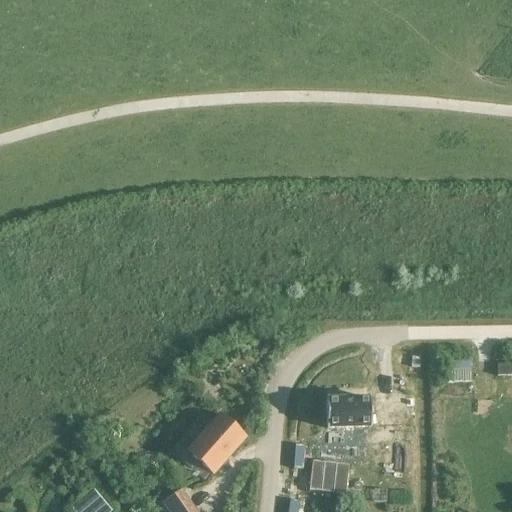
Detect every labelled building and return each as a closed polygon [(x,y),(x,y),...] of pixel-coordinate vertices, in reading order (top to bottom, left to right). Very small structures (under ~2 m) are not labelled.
[(467,387),(466,373),(444,373),(444,388),(467,387)] [(369,399),(325,400),(326,429),(370,429),(369,399)] [(219,415),(186,453),(212,476),(246,438),(219,415)] [(178,493),(163,504),(169,511),(181,511),(188,507),(178,493)] [(95,511),(90,503),(74,511),(95,511)]
